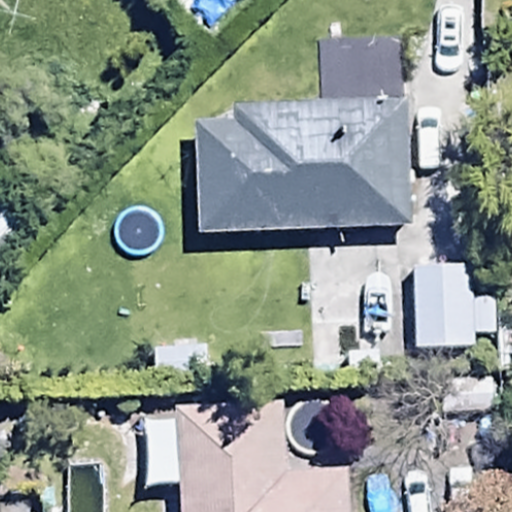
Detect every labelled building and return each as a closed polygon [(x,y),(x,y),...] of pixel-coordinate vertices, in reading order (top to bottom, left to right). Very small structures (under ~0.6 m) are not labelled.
[(192,117),(195,232),(407,225),(403,96),(234,101),(234,116),(192,117)] [(0,232),(19,212),(0,194),(0,232)] [(479,260),(411,261),(413,349),(473,348),(473,340),(481,340),(479,260)] [(370,280),(306,280),(307,323),(370,322),(370,280)] [(280,397),(173,402),(178,511),(347,511),(345,464),(284,467),(280,397)]
